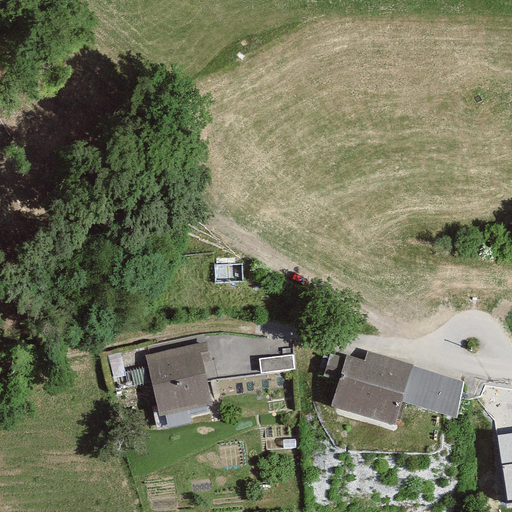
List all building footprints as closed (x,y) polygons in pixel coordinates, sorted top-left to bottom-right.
[(244,261),(212,261),(213,283),(244,283),(244,261)] [(209,400),(197,346),(149,356),(161,410),(209,400)] [(367,361),(349,356),(336,404),(393,420),(400,399),(454,414),(464,381),(369,354),(367,361)] [(511,431),(511,403),(489,406),(493,434),(511,431)] [(511,461),(493,464),(498,495),(511,492),(511,461)]
